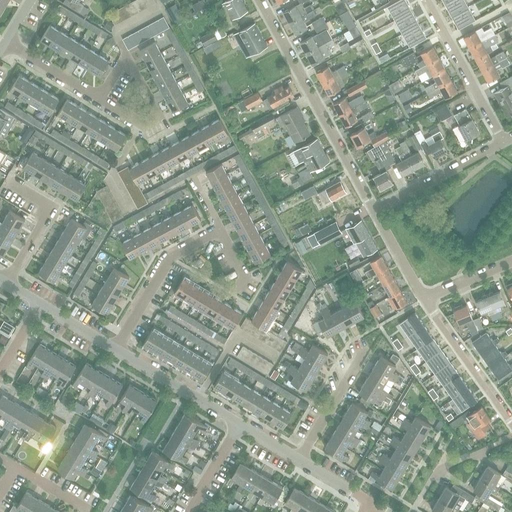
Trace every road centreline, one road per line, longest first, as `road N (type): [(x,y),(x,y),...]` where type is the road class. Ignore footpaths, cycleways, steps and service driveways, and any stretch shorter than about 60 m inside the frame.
road 1 (residential): [(374,212),(259,0)]
road 2 (residential): [(100,98),(147,129),(163,119),(126,56),(103,94)]
road 3 (residential): [(116,347),(170,258),(221,229)]
road 4 (residential): [(502,141),(425,0)]
road 5 (residential): [(423,298),(511,420)]
road 6 (residential): [(374,212),(502,141)]
road 7 (tertiary): [(241,423),(116,347)]
road 8 (residential): [(300,459),(364,353),(359,340)]
road 9 (residential): [(6,281),(47,205),(5,177)]
